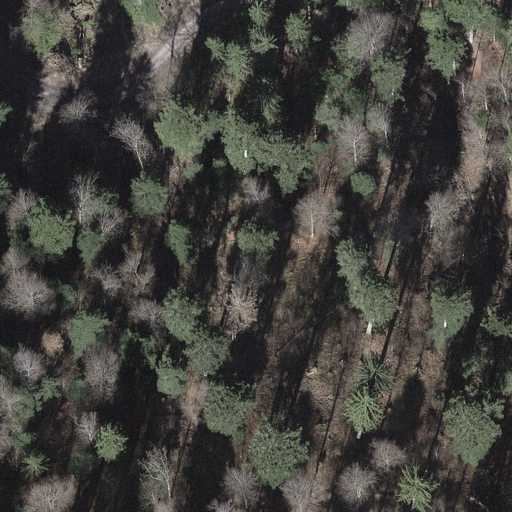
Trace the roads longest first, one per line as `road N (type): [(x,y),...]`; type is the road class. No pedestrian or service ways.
road 1 (track): [(0,61),(81,109),(126,113),(183,55),(256,4),(275,0)]
road 2 (track): [(208,511),(220,504),(381,488),(439,511)]
